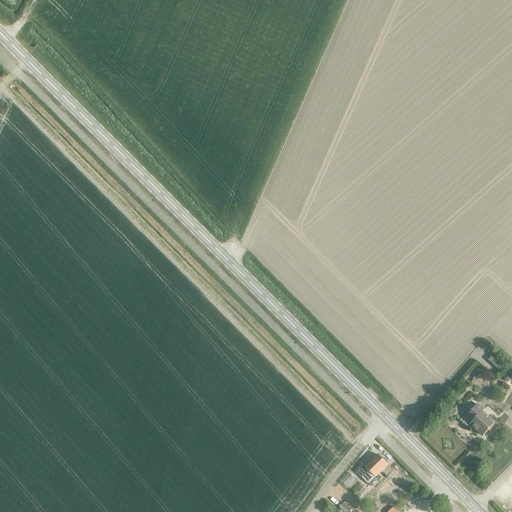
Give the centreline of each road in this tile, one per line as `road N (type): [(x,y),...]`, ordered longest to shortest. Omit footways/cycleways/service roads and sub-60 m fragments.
road 1 (secondary): [(473,511),(0,33)]
road 2 (track): [(381,416),(308,511)]
